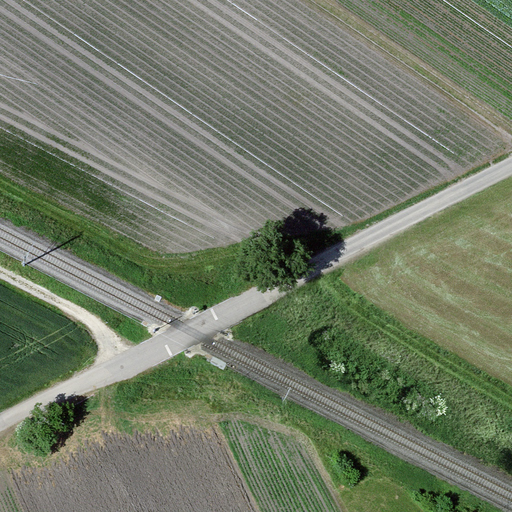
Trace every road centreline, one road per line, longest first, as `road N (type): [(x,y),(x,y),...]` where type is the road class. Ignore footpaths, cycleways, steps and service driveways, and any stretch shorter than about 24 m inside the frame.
road 1 (track): [(511,399),(341,291),(302,245),(168,276),(0,191)]
road 2 (unclassified): [(0,428),(511,169)]
road 3 (track): [(0,271),(104,331),(129,364)]
